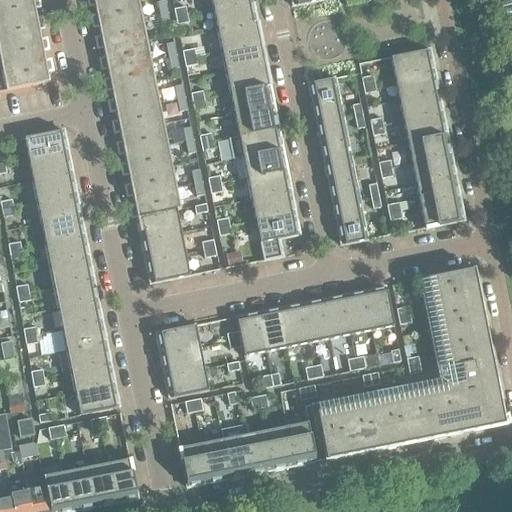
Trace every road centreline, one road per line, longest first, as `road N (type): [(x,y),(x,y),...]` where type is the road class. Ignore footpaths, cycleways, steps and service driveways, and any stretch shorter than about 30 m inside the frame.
road 1 (residential): [(511,445),(187,511)]
road 2 (residential): [(275,0),(330,274)]
road 3 (residential): [(440,0),(489,243)]
road 4 (residential): [(131,315),(88,109)]
road 5 (residential): [(131,315),(330,274)]
road 6 (residential): [(169,511),(131,315)]
road 7 (residential): [(330,274),(489,243)]
